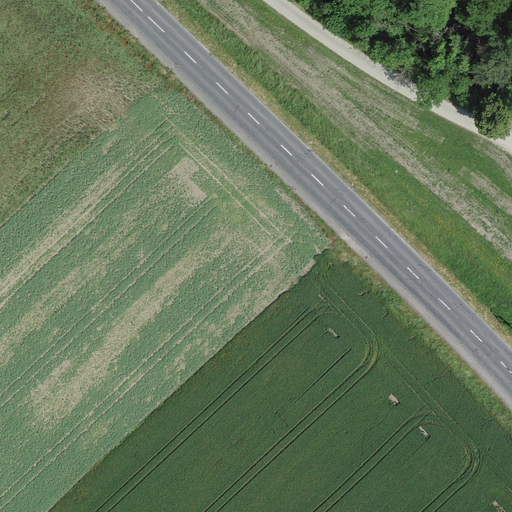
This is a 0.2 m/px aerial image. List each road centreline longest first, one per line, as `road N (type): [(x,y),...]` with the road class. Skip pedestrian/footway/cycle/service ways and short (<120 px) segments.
road 1 (secondary): [(130,0),(511,373)]
road 2 (track): [(276,0),(404,89),(511,140)]
